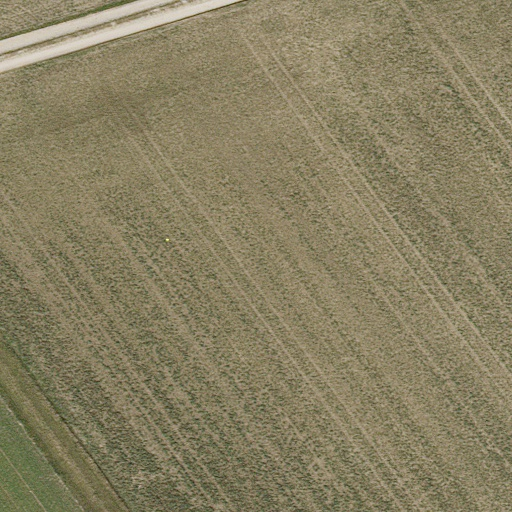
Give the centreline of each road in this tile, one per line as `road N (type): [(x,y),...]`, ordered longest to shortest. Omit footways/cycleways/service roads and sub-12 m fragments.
road 1 (track): [(184,0),(0,55)]
road 2 (track): [(109,511),(0,356)]
